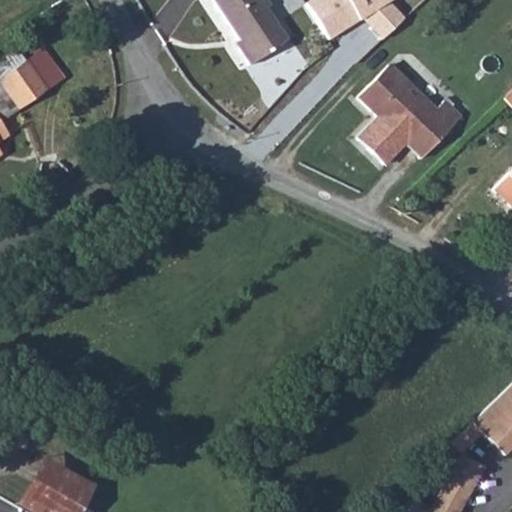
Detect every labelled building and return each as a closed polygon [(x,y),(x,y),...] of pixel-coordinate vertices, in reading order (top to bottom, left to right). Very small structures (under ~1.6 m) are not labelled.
[(216,0),(241,36),(244,41),(239,45),(251,62),(287,37),(267,7),(272,4),(268,0),(216,0)] [(244,41),(241,36),(235,40),(239,45),(244,41)] [(0,90),(17,114),(43,95),(24,66),(0,82),(0,90)] [(434,113),(389,68),(357,101),(375,120),(357,137),(387,167),(404,148),(418,163),(459,121),(443,105),(434,113)] [(511,92),(507,87),(492,103),(507,117),(511,112),(511,92)] [(511,175),(507,170),(479,199),(506,226),(503,230),(511,239),(511,175)] [(511,381),(466,424),(497,457),(511,443),(511,381)] [(457,511),(480,466),(457,454),(429,509),(411,500),(405,511),(457,511)] [(11,504),(25,511),(72,511),(87,487),(43,458),(11,504)]
